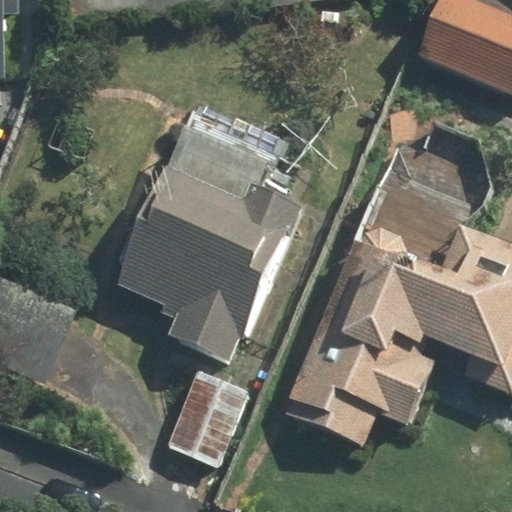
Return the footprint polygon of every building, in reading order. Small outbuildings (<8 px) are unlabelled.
[(0,0),(0,82),(21,83),(20,0),(0,0)] [(511,6),(494,0),(465,0),(442,61),(511,87),(511,6)] [(187,170),(134,288),(193,315),(181,343),(248,373),(324,205),(277,184),(267,206),(187,170)] [(385,225),(301,417),(377,451),(393,415),(428,430),(449,382),(511,409),(511,232),(483,220),(465,260),(385,225)] [(206,370),(175,448),(232,470),(262,392),(206,370)]
